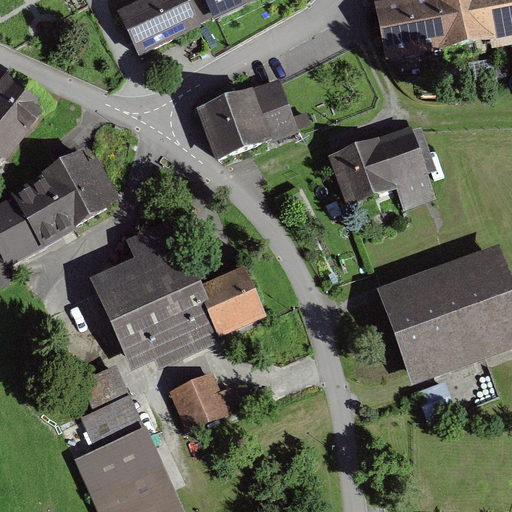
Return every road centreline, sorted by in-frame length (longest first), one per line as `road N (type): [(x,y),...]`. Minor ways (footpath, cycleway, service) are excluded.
road 1 (unclassified): [(356,511),(320,320),(290,257),(251,205),(159,119)]
road 2 (track): [(345,0),(397,96),(443,122),(511,123)]
road 3 (residential): [(159,119),(186,93),(337,0)]
road 4 (unclassified): [(159,119),(123,113),(0,55)]
